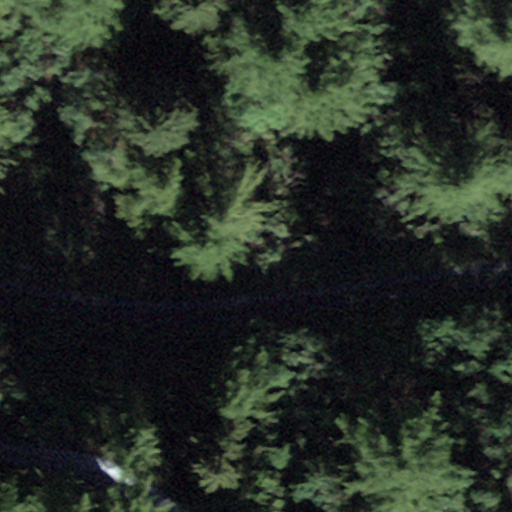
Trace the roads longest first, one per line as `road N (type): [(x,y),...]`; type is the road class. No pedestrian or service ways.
road 1 (track): [(0,249),(511,251)]
road 2 (track): [(0,450),(85,467),(162,511)]
